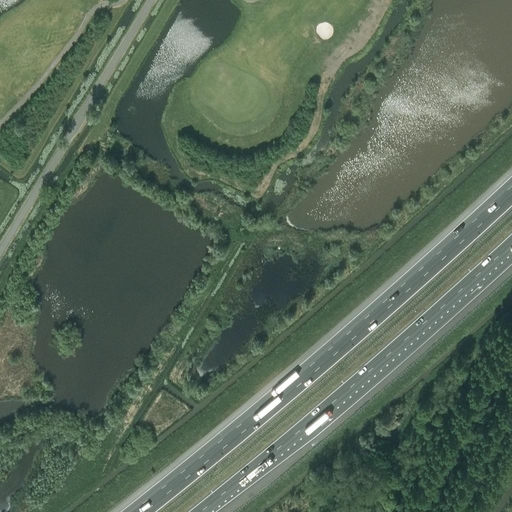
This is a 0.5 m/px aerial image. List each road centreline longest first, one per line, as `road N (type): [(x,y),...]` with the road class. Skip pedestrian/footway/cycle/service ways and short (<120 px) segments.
road 1 (motorway): [(511,190),(137,511)]
road 2 (motorway): [(201,511),(511,247)]
road 3 (unclassified): [(0,253),(152,0)]
